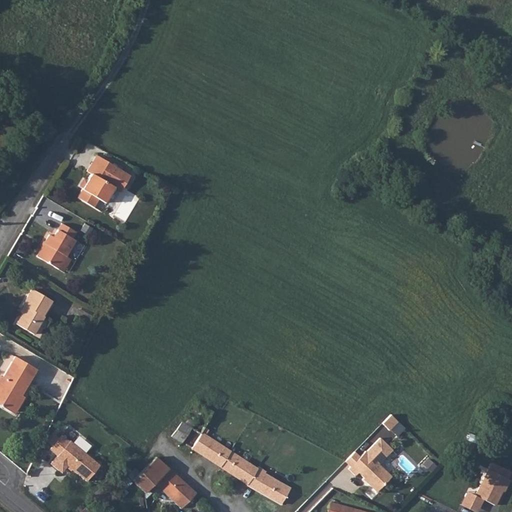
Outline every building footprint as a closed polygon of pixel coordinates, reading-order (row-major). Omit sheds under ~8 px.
[(84,188),(78,196),(95,206),(99,198),(106,202),(115,186),(122,189),(131,174),(98,154),(88,170),(92,173),(89,179),(84,188)] [(84,188),(89,179),(85,177),(80,185),(84,188)] [(63,222),(55,235),(51,232),(38,254),(59,267),(67,254),(77,238),(73,236),(77,230),(63,222)] [(67,254),(59,267),(64,270),(72,257),(67,254)] [(44,312),(53,298),(33,286),(24,301),(28,303),(17,320),(35,331),(46,314),(44,312)] [(0,383),(0,403),(13,411),(23,393),(38,367),(17,355),(0,383)] [(23,393),(13,411),(16,413),(26,396),(23,393)] [(181,442),(191,449),(200,432),(203,427),(212,412),(204,407),(190,428),(181,442)] [(393,421),(385,415),(376,423),(383,430),(393,421)] [(190,428),(182,422),(171,436),(181,442),(190,428)] [(200,432),(191,449),(249,484),(280,503),(290,487),(265,472),(266,470),(258,465),(257,467),(204,435),(200,432)] [(70,443),(62,437),(50,451),(58,457),(51,466),(62,475),(68,467),(87,483),(100,466),(70,442),(70,443)] [(375,437),(362,451),(361,450),(344,468),(351,474),(354,471),(359,477),(360,476),(364,479),(364,483),(372,491),(387,475),(374,463),(388,449),(375,437)] [(156,457),(131,482),(144,493),(154,483),(169,468),(156,457)] [(506,477),(509,470),(492,462),(488,468),(487,468),(474,494),(465,490),(459,503),(476,511),(482,498),(493,503),(502,484),(504,485),(508,478),(506,477)] [(154,483),(181,509),(196,493),(191,488),(169,468),(154,483)]
